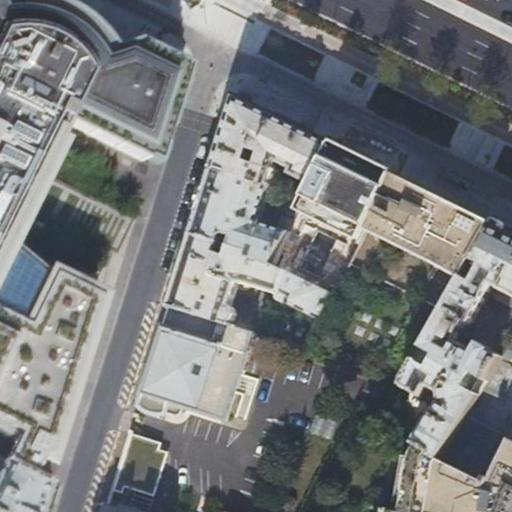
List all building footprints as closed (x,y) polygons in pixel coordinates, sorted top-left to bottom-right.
[(0,0),(0,362),(5,352),(0,349),(0,233),(6,220),(42,148),(49,135),(55,138),(63,122),(143,161),(144,158),(143,157),(148,145),(168,93),(173,80),(173,79),(173,78),(174,78),(174,77),(174,76),(174,75),(174,74),(173,73),(173,72),(173,71),(172,70),(172,69),(171,69),(171,68),(170,68),(170,67),(169,67),(169,66),(168,66),(167,65),(159,61),(122,43),(96,52),(91,45),(79,32),(64,21),(50,14),(41,11),(23,8),(5,7),(2,0),(0,0)] [(307,198),(335,144),(258,106),(239,96),(215,169),(273,187),(280,164),(294,170),(293,175),(305,181),(302,189),(287,182),(284,183),(282,190),(291,193),(307,198)] [(363,242),(397,175),(335,144),(307,198),(301,211),(363,242)] [(251,258),(274,265),(296,220),(283,217),(279,229),(260,224),(260,222),(262,221),(273,187),(215,169),(194,235),(222,244),(225,235),(236,238),(233,248),(252,254),(251,258)] [(476,260),(496,224),(448,200),(397,175),(363,242),(352,265),(380,279),(378,284),(382,286),(385,281),(421,298),(410,322),(413,323),(425,300),(447,310),(466,277),(476,260)] [(297,218),(301,211),(307,198),(291,193),(288,204),(288,214),(297,218)] [(415,442),(419,444),(442,458),(468,415),(481,395),(469,387),(478,374),(489,381),(501,361),(505,356),(484,344),(483,345),(479,352),(469,346),(459,340),(468,324),(471,326),(472,324),(474,325),(491,293),(496,296),(498,300),(511,306),(511,231),(496,224),(476,260),(485,265),(476,282),(466,277),(447,310),(426,348),(439,355),(432,367),(419,360),(408,380),(404,386),(424,397),(434,412),(415,442)] [(4,461),(38,478),(59,410),(95,298),(79,289),(80,288),(81,286),(81,282),(79,279),(76,278),(73,278),(71,279),(68,281),(67,284),(51,275),(50,276),(6,237),(0,233),(0,349),(5,352),(0,362),(0,433),(9,438),(1,460),(4,461)] [(255,333),(268,337),(270,331),(237,320),(238,316),(237,310),(235,309),(235,307),(233,307),(241,283),(251,285),(288,298),(286,302),(321,319),(333,294),(274,265),(251,258),(252,254),(233,248),(231,257),(219,253),(222,244),(194,235),(172,306),(224,323),(233,326),(255,333)] [(224,323),(172,306),(155,360),(140,407),(146,411),(160,416),(168,415),(172,404),(229,421),(243,376),(243,377),(251,353),(249,352),(250,349),(252,350),(258,346),(255,340),(253,339),(255,333),(233,326),(226,346),(213,342),(215,336),(219,338),(224,323)] [(473,339),(469,346),(479,352),(483,345),(473,339)] [(321,367),(325,355),(306,349),(283,342),(279,354),(288,357),(288,358),(289,359),(291,360),(294,358),(321,367)] [(511,343),(505,356),(501,361),(511,366),(511,363),(511,343)] [(511,511),(511,436),(468,415),(442,458),(419,444),(413,454),(411,466),(402,511),(397,511),(390,510),(389,511),(511,511)] [(118,484),(154,495),(170,447),(134,436),(118,484)] [(0,511),(42,511),(52,485),(38,478),(4,461),(0,467),(0,511)]
